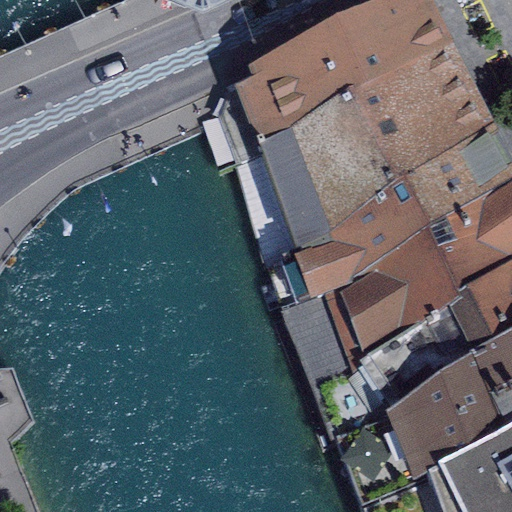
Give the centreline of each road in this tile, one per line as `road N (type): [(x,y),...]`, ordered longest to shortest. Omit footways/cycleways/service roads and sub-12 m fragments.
road 1 (primary): [(314,0),(96,98)]
road 2 (primary): [(0,175),(96,98)]
